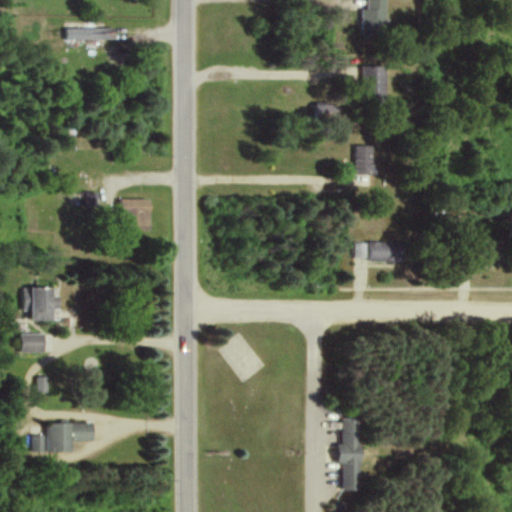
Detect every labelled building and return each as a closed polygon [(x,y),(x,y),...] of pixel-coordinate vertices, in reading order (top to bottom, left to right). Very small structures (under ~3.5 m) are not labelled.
[(384,34),(385,0),(366,0),(366,7),(361,7),(360,33),(384,34)] [(114,26),(65,27),(65,38),(114,38),(114,26)] [(385,64),(360,64),(361,100),(385,100),(385,64)] [(314,120),(337,120),(337,102),(314,102),(314,120)] [(354,173),(374,173),(373,144),(353,144),(354,173)] [(92,206),(94,193),(86,192),(84,205),(92,206)] [(121,229),(149,228),(148,197),(120,198),(121,229)] [(353,240),(353,258),(403,259),(404,241),(353,240)] [(51,319),(51,308),(58,308),(58,295),(52,295),(52,286),(22,286),(22,309),(30,309),(30,319),(51,319)] [(43,351),(43,332),(19,333),(19,351),(43,351)] [(46,391),(46,376),(35,376),(35,391),(46,391)] [(341,489),(360,489),(359,416),(340,417),(341,443),(337,443),(337,463),(341,463),(341,489)] [(29,450),(71,450),(71,439),(93,439),(93,422),(45,421),(45,434),(30,434),(29,450)]
